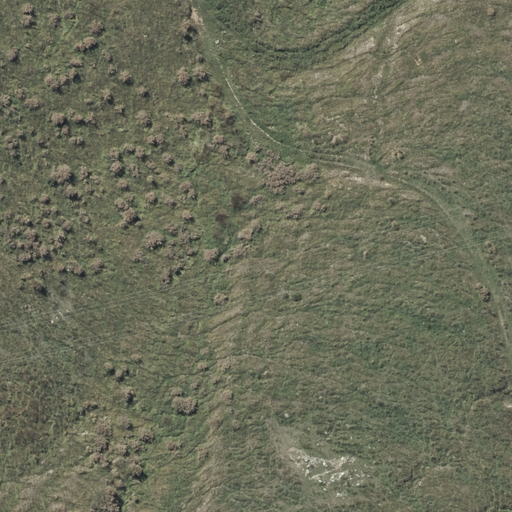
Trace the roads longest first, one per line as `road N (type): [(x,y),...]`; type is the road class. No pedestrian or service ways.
road 1 (track): [(511,346),(466,236),(421,181),(277,137),(228,22)]
road 2 (track): [(403,0),(361,43),(325,59),(290,59),(228,22),(214,0)]
